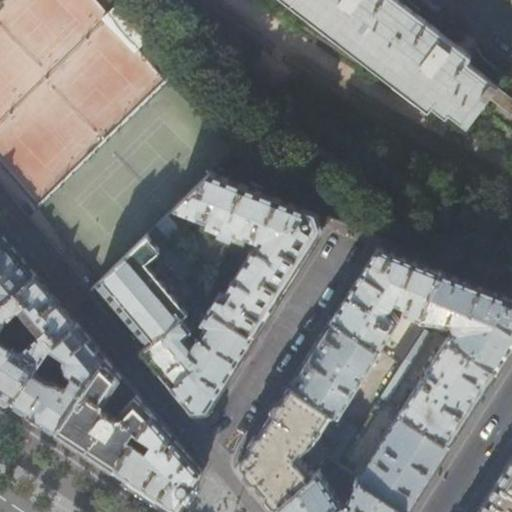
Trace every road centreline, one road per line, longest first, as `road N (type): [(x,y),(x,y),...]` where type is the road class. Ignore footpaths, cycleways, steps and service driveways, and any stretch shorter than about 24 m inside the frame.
road 1 (residential): [(0,203),(210,448)]
road 2 (residential): [(210,448),(345,243)]
road 3 (residential): [(511,400),(438,511)]
